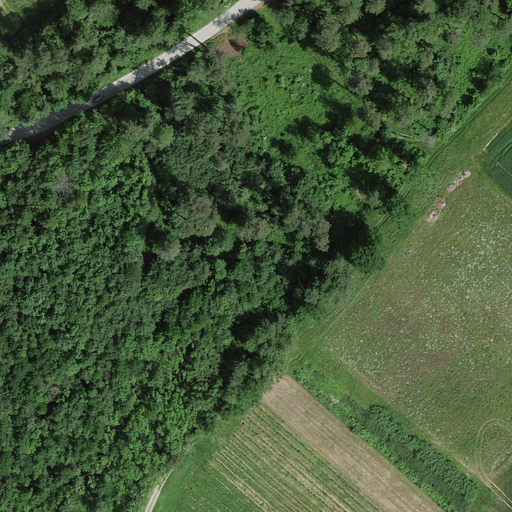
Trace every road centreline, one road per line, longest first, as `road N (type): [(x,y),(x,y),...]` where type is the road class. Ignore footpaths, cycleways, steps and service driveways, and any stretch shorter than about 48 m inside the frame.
road 1 (track): [(117,439),(150,369),(159,324),(141,262),(157,208),(153,166),(135,134),(98,111),(74,107)]
road 2 (unclassified): [(0,140),(137,80),(256,0)]
road 3 (track): [(21,511),(116,438),(162,479)]
road 4 (track): [(149,511),(160,481),(243,389)]
